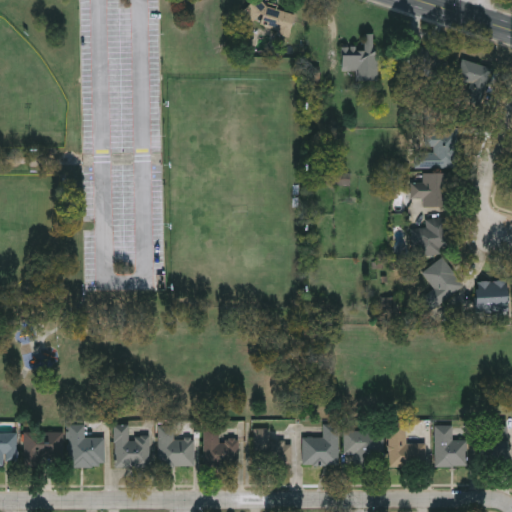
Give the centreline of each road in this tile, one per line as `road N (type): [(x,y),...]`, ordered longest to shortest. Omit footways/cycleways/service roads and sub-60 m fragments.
road 1 (residential): [(511,505),(496,498),(0,500)]
road 2 (residential): [(511,126),(484,200),(494,227),(511,234)]
